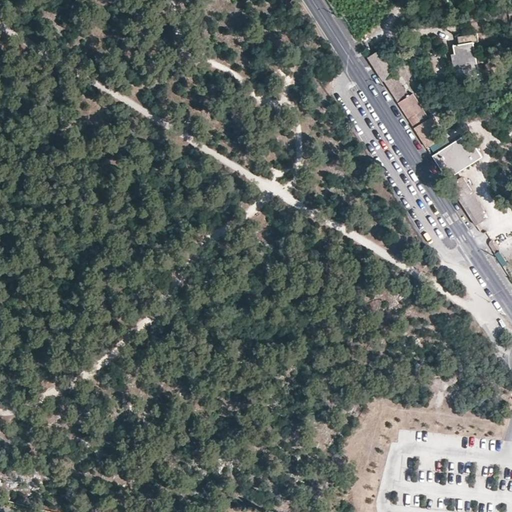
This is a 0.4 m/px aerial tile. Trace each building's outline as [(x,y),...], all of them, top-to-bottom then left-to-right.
[(455,60),(458,80),(480,76),(475,43),(479,43),(478,33),(458,36),(459,45),(454,45),(456,60),(455,60)] [(380,49),(369,57),(414,128),(429,119),(414,94),(409,96),(380,49)] [(414,128),(426,148),(428,147),(430,146),(446,135),(434,116),(429,119),(414,128)] [(433,156),(447,179),(482,158),(468,134),(433,156)] [(465,178),(451,186),(476,227),(490,219),(465,178)]
